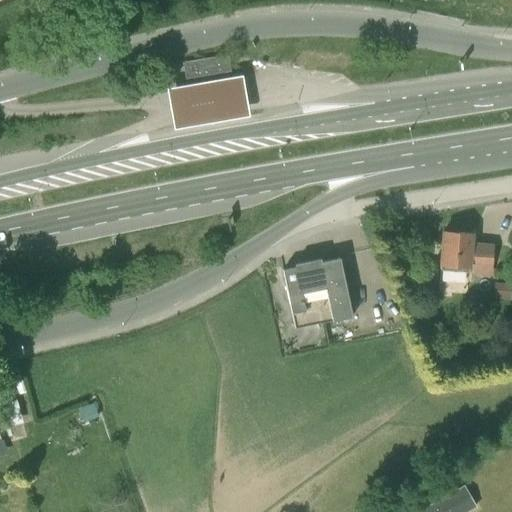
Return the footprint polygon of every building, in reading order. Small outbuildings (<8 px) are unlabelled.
[(231,81),(227,57),(185,63),(188,88),(231,81)] [(188,88),(167,91),(171,110),(174,131),(250,119),(246,97),(243,79),(231,81),(188,88)] [(488,274),(491,246),(470,244),(471,233),(443,231),(439,270),(488,274)] [(282,269),(294,328),(351,316),(339,257),(282,269)] [(511,283),(494,282),(493,298),(509,299),(509,300),(511,300),(511,282),(511,283)] [(81,408),(87,420),(98,416),(93,403),(81,408)] [(464,511),(474,507),(462,486),(416,511),(464,511)]
